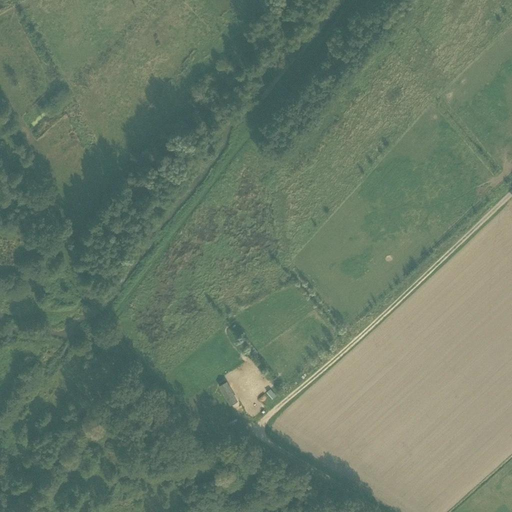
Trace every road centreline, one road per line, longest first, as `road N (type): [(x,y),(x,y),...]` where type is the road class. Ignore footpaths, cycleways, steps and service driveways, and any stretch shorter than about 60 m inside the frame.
road 1 (track): [(511,193),(263,432)]
road 2 (track): [(109,323),(195,437),(263,432)]
road 3 (track): [(0,123),(91,299)]
road 4 (track): [(263,432),(375,511)]
